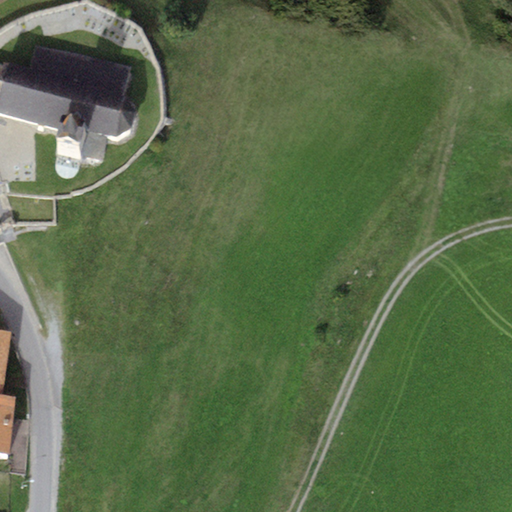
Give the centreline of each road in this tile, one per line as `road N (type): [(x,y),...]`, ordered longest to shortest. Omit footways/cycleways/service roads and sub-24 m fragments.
road 1 (track): [(289,511),(372,339),(432,251),(511,222)]
road 2 (tertiary): [(0,287),(36,377),(39,511)]
